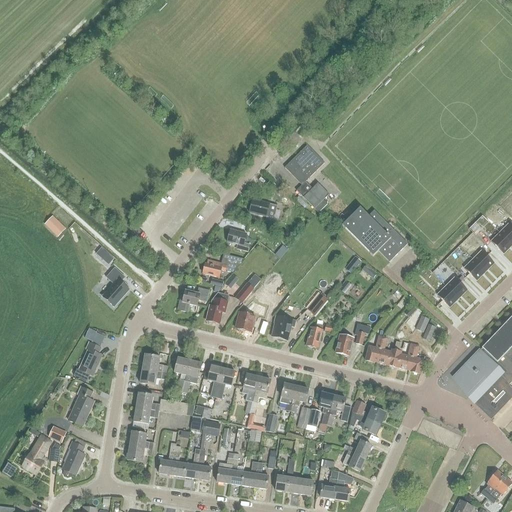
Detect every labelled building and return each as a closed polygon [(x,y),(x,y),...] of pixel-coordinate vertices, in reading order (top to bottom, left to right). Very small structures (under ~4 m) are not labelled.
[(323,201),(329,195),(318,184),(313,189),(306,182),(325,163),(307,146),(285,168),(302,186),(296,191),(314,209),(313,209),(317,214),(326,205),(323,201)] [(285,195),(269,181),(264,187),(280,200),(285,195)] [(307,206),(299,197),(296,200),(304,209),(307,206)] [(269,204),(253,200),(249,214),(266,218),(273,219),(275,214),(276,214),(277,206),(269,204)] [(389,263),(408,244),(374,211),(368,217),(360,208),(342,226),(373,257),(378,252),(389,263)] [(490,215),(485,219),(498,232),(503,228),(490,215)] [(59,237),(66,230),(53,217),(46,224),(59,237)] [(511,228),(508,225),(500,234),(511,246),(511,228)] [(244,244),(246,235),(230,231),(227,243),(237,246),(236,250),(248,253),(250,246),(244,244)] [(511,246),(500,234),(491,242),(503,255),(511,246)] [(472,236),(467,241),(473,247),(478,242),(472,236)] [(279,251),(275,255),(280,260),(284,255),(279,251)] [(452,252),(445,259),(454,268),(461,261),(452,252)] [(482,252),(473,260),(485,273),(494,264),(482,252)] [(221,264),(209,261),(208,265),(205,265),(203,274),(219,278),(221,270),(233,273),(244,260),(223,255),(221,264)] [(355,257),(345,270),(351,275),(361,262),(355,257)] [(473,260),(464,269),(476,282),(485,273),(473,260)] [(372,271),(365,265),(361,270),(367,276),(372,271)] [(113,307),(128,291),(120,283),(125,278),(114,269),(106,278),(114,285),(103,298),(113,307)] [(247,285),(246,284),(234,299),(241,304),(253,290),(261,281),(255,275),(247,285)] [(225,285),(230,289),(238,280),(233,276),(225,285)] [(455,278),(446,287),(458,300),(467,291),(455,278)] [(211,280),(210,285),(214,286),(221,288),(222,288),(223,282),(211,280)] [(282,303),(295,287),(288,281),(275,297),(282,303)] [(446,287),(437,296),(449,309),(458,300),(446,287)] [(188,313),(189,305),(197,307),(198,301),(207,303),(209,291),(198,289),(197,294),(185,292),(184,297),(181,296),(178,311),(188,313)] [(398,293),(393,289),(389,294),(394,298),(398,293)] [(219,325),(223,310),(225,303),(227,303),(229,296),(218,294),(211,302),(210,307),(206,322),(219,325)] [(327,300),(319,294),(306,310),(314,317),(327,300)] [(255,317),(254,317),(255,315),(261,316),(264,302),(258,301),(257,304),(247,302),(245,309),(241,308),(240,313),(239,313),(235,329),(251,333),(255,317)] [(408,310),(413,314),(418,309),(413,304),(408,310)] [(294,328),(296,322),(276,317),(274,324),(275,324),(272,338),(287,342),(291,328),(294,328)] [(428,320),(420,317),(415,330),(423,333),(428,320)] [(511,399),(511,388),(509,385),(511,382),(511,317),(505,324),(503,327),(481,351),(456,378),(479,399),(474,405),(492,421),(511,399)] [(333,327),(325,325),(323,332),(331,334),(333,327)] [(368,335),(370,328),(357,325),(354,336),(357,336),(355,345),(362,346),(365,334),(368,335)] [(429,342),(435,328),(429,326),(423,339),(429,342)] [(318,349),(323,331),(311,328),(306,346),(318,349)] [(335,354),(349,357),(354,339),(340,336),(335,354)] [(376,363),(383,338),(378,337),(375,349),(369,347),(365,361),(374,363),(376,363)] [(387,366),(390,352),(384,351),(387,339),(383,338),(376,363),(387,366)] [(401,355),(401,353),(402,350),(400,349),(401,344),(396,343),(394,351),(391,351),(391,352),(390,352),(387,366),(398,369),(401,355)] [(92,377),(102,356),(98,355),(101,349),(89,344),(86,350),(88,351),(79,371),(92,377)] [(409,371),(415,346),(410,345),(408,357),(401,355),(398,369),(409,371)] [(410,372),(419,375),(423,361),(416,359),(419,347),(415,346),(409,371),(410,372)] [(158,366),(160,358),(145,356),(142,370),(157,372),(166,374),(167,367),(158,366)] [(186,376),(190,362),(178,359),(174,373),(186,376)] [(198,379),(202,365),(190,362),(186,376),(198,379)] [(216,399),(223,370),(211,367),(208,382),(214,383),(210,398),(216,399)] [(166,374),(157,372),(142,370),(140,384),(155,387),(156,379),(164,381),(166,374)] [(223,370),(216,399),(222,401),(226,386),(232,387),(235,373),(223,370)] [(250,415),(259,379),(247,376),(242,394),(247,395),(246,401),(247,402),(244,413),(249,415),(250,415)] [(266,400),(271,382),(259,379),(250,415),(249,415),(246,429),(264,433),(265,426),(261,425),(261,427),(252,425),(257,404),(259,398),(266,400)] [(290,412),(296,388),(284,385),(281,398),(280,397),(279,403),(287,405),(286,411),(290,412)] [(80,396),(72,414),(68,421),(82,428),(94,402),(90,400),(93,393),(81,388),(78,395),(80,396)] [(300,402),(305,404),(308,391),(296,388),(290,412),(295,413),(297,407),(299,408),(300,402)] [(152,405),(153,397),(138,394),(136,409),(151,411),(152,405)] [(327,426),(334,397),(322,394),(319,407),(323,408),(321,414),(325,415),(322,425),(327,426)] [(344,406),(346,400),(334,397),(327,426),(331,427),(334,416),(336,417),(337,412),(343,413),(341,421),(347,423),(351,408),(344,406)] [(372,408),(369,415),(363,413),(366,406),(357,402),(352,413),(356,415),(381,426),(386,415),(372,408)] [(310,410),(301,408),(296,427),(305,430),(310,410)] [(150,418),(151,411),(136,409),(134,423),(149,425),(150,418)] [(204,409),(202,418),(210,420),(212,411),(204,409)] [(320,412),(310,410),(306,426),(316,429),(320,412)] [(158,420),(159,412),(151,411),(150,418),(158,420)] [(376,437),(381,426),(356,415),(352,413),(348,426),(353,428),(356,420),(365,424),(362,431),(376,437)] [(277,417),(268,415),(264,432),(273,434),(277,417)] [(219,425),(204,422),(201,435),(217,438),(219,425)] [(66,433),(52,427),(47,438),(61,444),(66,433)] [(236,430),(223,429),(221,442),(228,442),(229,440),(235,441),(236,430)] [(261,433),(251,431),(249,442),(259,444),(261,433)] [(190,440),(190,433),(181,432),(180,439),(190,440)] [(146,443),(147,435),(132,433),(129,447),(144,449),(152,451),(153,444),(146,443)] [(365,460),(371,447),(365,444),(368,439),(357,434),(354,440),(360,443),(356,451),(345,446),(343,450),(348,452),(365,460)] [(43,463),(40,461),(51,443),(41,437),(30,456),(30,455),(22,467),(36,475),(43,463)] [(76,476),(85,456),(81,454),(84,449),(72,443),(69,449),(72,450),(63,470),(64,471),(63,474),(64,478),(68,479),(71,478),(73,475),(76,476)] [(49,460),(56,461),(58,450),(59,448),(53,444),(51,449),(49,460)] [(171,476),(176,447),(175,447),(175,445),(170,444),(167,462),(161,461),(159,475),(171,476)] [(152,451),(144,449),(129,447),(127,461),(142,464),(143,456),(151,457),(152,451)] [(181,448),(176,447),(171,476),(184,478),(186,465),(179,464),(181,448)] [(196,480),(200,451),(195,450),(193,466),(186,465),(184,478),(196,480)] [(206,452),(200,451),(196,480),(209,482),(211,469),(203,468),(206,452)] [(275,453),(269,452),(267,469),(272,470),(275,453)] [(359,473),(365,460),(348,452),(342,465),(349,468),(359,473)] [(233,460),(234,454),(228,454),(227,465),(219,464),(217,483),(229,485),(233,460)] [(244,474),(237,473),(238,467),(237,467),(239,455),(234,454),(233,460),(229,485),(242,487),(244,474)] [(334,463),(321,460),(320,467),(332,469),(334,463)] [(256,475),(258,464),(252,463),(250,474),(244,474),(242,487),(254,489),(256,475)] [(268,477),(261,476),(263,464),(258,464),(256,475),(254,489),(266,490),(268,477)] [(494,491),(505,478),(497,471),(488,483),(490,484),(488,486),(494,491)] [(334,500),(338,473),(332,472),(331,478),(330,478),(328,487),(322,486),(320,498),(334,500)] [(348,503),(350,490),(343,489),(344,485),(351,486),(354,479),(338,473),(334,500),(348,503)] [(275,492),(287,494),(290,479),(278,477),(275,492)] [(503,495),(511,484),(511,483),(505,478),(494,491),(499,495),(501,494),(503,495)] [(299,495),(301,481),(290,479),(287,494),(299,495)] [(311,497),(313,482),(301,481),(299,495),(311,497)] [(487,499),(494,491),(488,486),(485,490),(484,489),(481,494),(487,499)] [(500,496),(499,495),(494,491),(487,499),(493,504),(497,500),(500,496)] [(471,511),(473,508),(460,502),(454,511),(471,511)]
